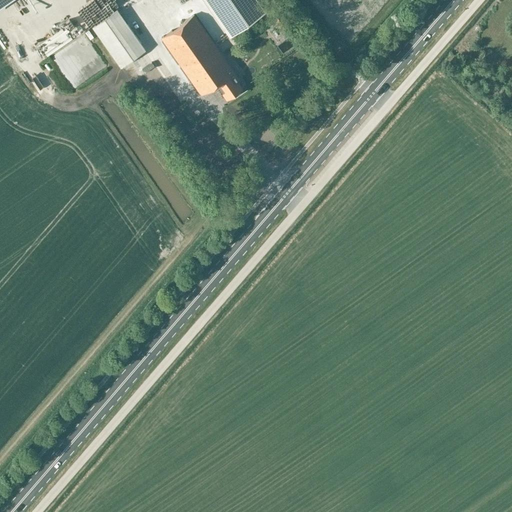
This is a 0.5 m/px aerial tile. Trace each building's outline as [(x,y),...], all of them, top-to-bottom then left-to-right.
[(87,5),(92,16),(101,12),(96,0),(87,5)] [(204,0),(230,36),(265,11),(256,0),(204,0)] [(146,48),(117,8),(92,25),(120,66),(146,48)] [(237,80),(239,79),(194,14),(162,37),(201,94),(216,84),(227,98),(242,88),(237,80)] [(281,14),(273,19),(280,29),(288,23),(281,14)] [(64,37),(69,34),(64,26),(59,29),(64,37)] [(131,62),(134,66),(145,59),(142,54),(131,62)]
